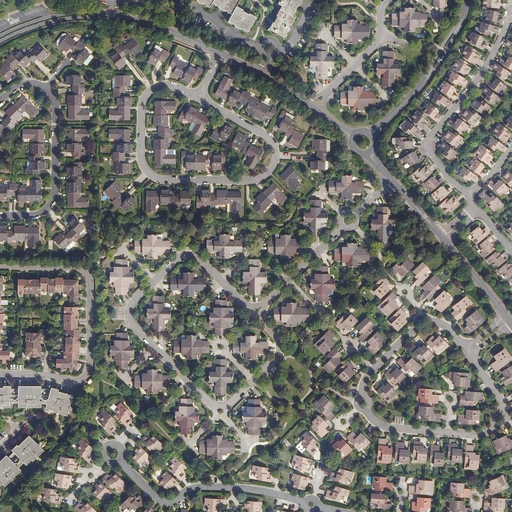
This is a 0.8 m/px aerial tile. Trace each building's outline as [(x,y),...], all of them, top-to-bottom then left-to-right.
[(188,0),(195,3),(194,5),(201,8),(201,7),(208,11),(210,7),(216,11),(216,12),(223,15),(223,14),(230,18),(226,26),(233,29),(232,30),(239,34),(240,33),(245,35),(255,16),(248,12),(248,14),(241,10),(241,9),(235,5),(237,0),(188,0)] [(277,0),(276,3),(280,4),(281,5),(280,9),(278,12),(276,11),(275,14),(276,15),(273,20),(275,21),(274,23),(272,22),(271,21),(270,24),(271,25),(269,29),(283,37),(294,17),(291,15),(296,5),(298,6),(300,0),(277,0)] [(427,23),(427,19),(427,13),(419,13),(415,13),(415,11),(415,6),(409,6),(405,6),(405,11),(405,13),(399,13),(392,13),(392,19),(392,23),(400,23),(404,23),(404,26),(404,31),(409,31),(415,30),(415,26),(415,23),(419,23),(427,23)] [(501,22),(502,21),(502,19),(497,18),(498,14),(496,14),(497,12),(495,12),(495,10),(485,9),(484,16),(486,16),(486,20),(501,22)] [(347,26),(342,26),(334,26),(334,36),(342,36),(346,36),(346,38),(346,43),(357,43),(357,39),(357,36),(362,36),(369,36),(369,26),(361,26),(357,26),(357,24),(357,19),(347,19),(347,24),(347,26)] [(481,22),(480,27),(480,28),(479,31),(488,34),(489,30),(497,33),(499,27),(481,22)] [(72,49),(75,51),(76,50),(82,43),(78,40),(76,41),(75,40),(67,34),(67,33),(65,32),(62,33),(56,40),(57,43),(66,51),(69,47),(71,46),(73,47),(72,49)] [(480,36),(471,32),(468,38),(470,39),(469,42),(483,49),(485,46),(480,43),(482,40),(480,39),(481,38),(480,36)] [(124,53),(126,54),(129,52),(128,50),(129,49),(131,50),(134,54),(141,48),(133,37),(123,44),(121,43),(118,45),(124,53)] [(85,46),(82,43),(76,50),(79,52),(78,54),(74,58),(81,64),(90,54),(83,48),(85,46)] [(333,56),(327,56),(326,44),(317,43),(317,56),(310,56),(310,66),(316,66),(316,79),(327,79),(326,66),(334,66),(333,56)] [(475,49),(467,44),(462,53),(465,55),(465,57),(475,63),(479,55),(474,51),(475,49)] [(126,62),(122,57),(121,55),(124,53),(118,45),(115,48),(117,51),(110,56),(118,67),(126,62)] [(31,60),(32,61),(35,58),(36,56),(38,58),(42,61),(47,56),(37,46),(30,53),(28,51),(25,54),(31,60)] [(160,57),(166,60),(170,51),(164,48),(162,51),(154,47),(148,59),(156,64),(159,59),(160,57)] [(25,54),(21,50),(15,56),(13,54),(10,57),(16,64),(18,61),(19,62),(24,67),(31,60),(25,54)] [(384,85),(388,85),(394,86),(394,73),(400,73),(400,63),(394,63),(394,50),(383,50),(383,63),(377,63),(377,68),(377,73),(384,73),(384,85)] [(173,71),(183,76),(189,64),(178,58),(179,56),(175,54),(169,63),(175,67),(173,71)] [(511,57),(511,56),(509,59),(508,58),(506,61),(502,58),(500,61),(511,68),(511,57)] [(14,68),(17,65),(16,64),(10,57),(6,60),(8,62),(0,69),(0,71),(9,80),(16,73),(12,69),(11,68),(13,66),(14,68)] [(466,61),(458,57),(452,65),(456,67),(455,69),(466,75),(470,67),(465,63),(466,61)] [(510,71),(495,61),(492,66),(498,70),(496,73),(504,79),(506,76),(510,71)] [(189,64),(183,76),(191,80),(194,75),(195,73),(198,75),(203,67),(199,65),(197,68),(189,64)] [(468,79),(452,70),(449,75),(450,76),(448,79),(456,83),(458,80),(465,84),(468,79)] [(73,87),(83,87),(83,82),(80,82),(79,74),(66,74),(66,83),(72,83),(73,83),(73,87)] [(215,93),(228,99),(233,90),(229,87),(233,79),(225,74),(222,80),(223,81),(222,83),(221,82),(215,93)] [(122,92),(125,92),(125,88),(122,88),(122,85),(125,85),(130,85),(130,75),(115,75),(115,88),(113,88),(113,92),(122,92)] [(452,84),(444,79),(440,85),(442,87),(440,90),(454,98),(456,95),(452,92),(454,89),(452,88),(453,86),(452,85),(452,84)] [(507,85),(499,79),(499,80),(497,79),(496,81),(494,79),(492,82),(488,79),(486,83),(499,92),(501,89),(503,90),(507,85)] [(499,96),(485,84),(482,89),(488,94),(486,97),(493,103),(495,100),(496,100),(498,97),(499,96)] [(353,90),(353,92),(348,92),(341,92),(341,103),(348,103),(353,103),(353,106),(353,110),(363,110),(363,106),(363,103),(368,103),(376,103),(376,93),(368,93),(363,92),(363,90),(363,85),(353,85),(353,90)] [(79,104),(81,104),(81,92),(83,92),(83,87),(73,87),(72,87),(72,91),(73,91),(74,94),(72,94),(68,94),(68,97),(67,97),(66,104),(68,104),(79,104)] [(243,100),(247,91),(243,89),(241,92),(234,88),(233,90),(228,99),(227,101),(235,105),(238,99),(239,97),(243,100)] [(437,90),(436,91),(433,95),(434,96),(432,99),(439,104),(441,101),(448,105),(450,102),(452,100),(437,90)] [(255,114),(261,101),(250,95),(251,93),(247,91),(243,100),(242,102),(245,104),(246,101),(248,103),(247,105),(245,109),(254,114),(255,114)] [(129,105),(131,105),(131,96),(125,96),(122,96),(122,92),(113,92),(112,96),(116,96),(116,104),(118,105),(129,105)] [(14,106),(22,114),(25,111),(32,117),(38,111),(23,96),(13,106),(14,106)] [(491,105),(483,99),(480,102),(475,97),(470,103),(482,113),(486,109),(487,110),(491,105)] [(436,106),(429,100),(424,105),(426,107),(423,110),(436,120),(438,117),(434,114),(437,111),(436,110),(437,108),(436,107),(436,106)] [(156,114),(168,115),(168,114),(167,113),(167,110),(177,110),(177,101),(170,101),(170,102),(167,102),(167,101),(155,101),(156,114)] [(272,107),(261,101),(255,114),(254,114),(264,119),(266,114),(272,117),(277,107),(273,105),(272,107)] [(79,109),(79,104),(68,104),(68,118),(88,117),(88,109),(79,109)] [(14,124),(23,115),(22,114),(14,106),(13,106),(12,105),(5,112),(8,115),(10,117),(8,119),(6,117),(4,120),(5,121),(12,128),(15,125),(14,124)] [(129,118),(129,105),(118,105),(118,109),(108,109),(108,118),(115,118),(115,117),(118,117),(118,118),(129,118)] [(198,111),(198,110),(190,105),(187,111),(186,112),(182,110),(178,119),(182,121),(184,118),(192,122),(193,121),(198,111)] [(482,115),(474,109),(472,112),(467,107),(461,115),(470,122),(472,121),(475,123),(482,115)] [(425,114),(418,108),(411,115),(415,119),(413,121),(422,128),(429,121),(423,116),(425,114)] [(291,124),(293,119),(285,115),(287,111),(283,109),(279,117),(283,119),(281,121),(279,126),(287,131),(291,124)] [(210,118),(198,111),(193,121),(197,123),(192,131),(201,136),(204,129),(202,129),(203,127),(205,127),(210,118)] [(168,127),(168,115),(156,114),(154,114),(154,124),(159,125),(161,125),(161,127),(159,127),(159,131),(171,131),(171,127),(168,127)] [(408,119),(406,117),(402,121),(399,123),(399,125),(402,127),(405,125),(404,124),(408,119)] [(469,125),(462,119),(462,120),(460,118),(457,122),(455,121),(454,122),(451,119),(449,122),(461,132),(464,129),(465,130),(469,125)] [(417,136),(422,131),(408,119),(404,124),(405,125),(402,127),(409,133),(411,130),(417,136)] [(8,132),(12,128),(5,121),(2,124),(1,123),(0,122),(0,134),(6,129),(8,132)] [(505,130),(507,128),(499,122),(493,130),(497,133),(496,135),(505,142),(511,135),(505,130)] [(225,124),(222,129),(221,131),(216,128),(211,136),(217,140),(219,137),(227,141),(233,128),(225,124)] [(287,131),(286,134),(289,136),(290,134),(292,135),(291,137),(288,142),(298,147),(304,135),(293,129),(294,126),(291,124),(287,131)] [(69,142),(80,142),(80,137),(89,137),(89,128),(69,128),(69,142)] [(118,142),(129,142),(129,128),(118,128),(118,130),(115,130),(115,128),(108,128),(108,137),(118,137),(118,142)] [(33,143),(45,143),(44,129),(24,129),(24,137),(33,138),(33,143)] [(464,137),(457,132),(455,134),(450,130),(444,136),(453,144),(454,142),(458,145),(464,137)] [(171,136),(171,131),(159,131),(159,135),(161,135),(161,138),(159,138),(153,138),(154,149),(155,149),(167,149),(168,149),(168,136),(171,136)] [(246,154),(251,144),(248,142),(247,143),(245,142),(245,140),(248,136),(238,131),(232,143),(243,149),(242,152),(246,154)] [(506,147),(507,146),(492,135),(488,140),(489,141),(487,144),(494,149),(496,146),(502,151),(506,147)] [(406,136),(396,137),(396,143),(397,143),(397,147),(413,147),(413,139),(406,140),(406,136)] [(319,156),(329,156),(329,152),(327,152),(327,139),(312,138),(312,149),(317,149),(320,149),(320,152),(317,152),(317,156),(319,156)] [(457,152),(443,140),(439,144),(445,150),(443,152),(450,158),(453,155),(453,156),(457,152)] [(81,150),(81,142),(80,142),(69,142),(67,142),(67,150),(74,151),(75,151),(75,155),(85,155),(85,150),(81,150)] [(122,151),(124,151),(130,151),(130,142),(129,142),(118,142),(116,142),(116,151),(112,151),(113,156),(122,156),(122,151)] [(46,153),(46,143),(45,143),(33,143),(32,143),(32,155),(29,155),(29,160),(32,160),(41,160),(41,156),(39,156),(39,153),(41,153),(46,153)] [(264,150),(251,144),(246,154),(250,156),(246,164),(254,169),(257,162),(256,161),(257,159),(258,160),(264,150)] [(490,149),(483,144),(476,152),(480,155),(479,156),(489,163),(494,156),(489,151),(490,149)] [(167,149),(155,149),(155,162),(167,162),(166,161),(169,161),(169,162),(176,162),(176,153),(167,153),(167,149)] [(195,167),(195,153),(187,153),(187,149),(182,149),(182,159),(186,159),(186,161),(186,167),(195,167)] [(212,163),(212,168),(221,168),(221,162),(221,160),(226,159),(226,150),(221,150),(221,153),(212,153),(212,163)] [(208,153),(195,153),(195,167),(206,168),(206,163),(206,160),(209,161),(208,163),(212,163),(212,153),(212,151),(208,151),(208,153)] [(410,152),(402,157),(406,163),(408,162),(410,165),(423,156),(421,153),(417,156),(415,152),(413,153),(412,151),(410,153),(410,152)] [(125,160),(125,156),(122,156),(113,156),(112,160),(115,160),(115,173),(130,173),(129,162),(125,162),(122,162),(122,160),(125,160)] [(329,161),(329,156),(319,156),(319,160),(317,160),(311,160),(311,169),(325,169),(325,161),(329,161)] [(482,175),(483,174),(484,173),(480,169),(483,167),(482,165),(483,164),(481,162),(474,156),(470,162),(471,163),(469,166),(482,175)] [(46,169),(46,160),(41,160),(32,160),(31,169),(28,169),(28,173),(37,173),(37,169),(39,169),(46,169)] [(90,175),(90,166),(87,166),(87,161),(77,161),(77,165),(74,165),(68,165),(68,175),(73,175),(85,175),(90,175)] [(419,167),(412,173),(419,181),(422,178),(424,179),(432,171),(426,164),(421,168),(419,167)] [(291,184),(290,186),(295,191),(301,184),(295,177),(298,174),(290,165),(280,175),(288,183),(289,182),(291,184)] [(468,176),(474,180),(476,179),(478,176),(464,165),(463,166),(460,170),(461,171),(459,174),(466,179),(468,176)] [(511,173),(508,169),(501,176),(509,184),(511,183),(511,173)] [(342,174),(342,181),(330,181),(330,192),(342,192),(342,199),(352,199),(352,193),(365,193),(365,182),(352,182),(352,174),(342,174)] [(83,192),(83,180),(85,180),(85,175),(73,175),(73,179),(75,179),(75,181),(73,181),(68,181),(68,192),(69,192),(70,192),(81,192),(83,192)] [(443,179),(441,177),(438,180),(435,177),(434,178),(432,176),(431,177),(430,177),(423,183),(428,188),(429,187),(432,190),(443,179)] [(27,188),(27,200),(41,200),(41,179),(33,179),(32,188),(27,188)] [(508,187),(502,180),(501,181),(500,180),(498,181),(497,180),(495,182),(492,179),(489,181),(500,193),(503,190),(504,192),(508,187)] [(121,198),(123,197),(120,194),(119,195),(117,194),(118,192),(122,188),(114,181),(105,191),(114,200),(112,202),(115,205),(121,198)] [(273,182),(263,192),(272,200),(275,197),(282,203),(288,197),(283,192),(282,193),(280,191),(281,190),(273,182)] [(14,193),(14,183),(10,184),(10,186),(0,185),(0,199),(8,200),(8,195),(8,193),(10,193),(14,193)] [(19,183),(14,183),(14,193),(18,193),(18,195),(18,201),(27,201),(27,200),(27,188),(27,187),(19,187),(19,183)] [(440,187),(439,187),(432,193),(437,198),(438,197),(441,199),(453,189),(450,186),(447,189),(444,186),(443,187),(441,186),(440,187)] [(169,207),(173,207),(174,197),(170,197),(170,195),(170,189),(161,189),(161,191),(161,202),(161,203),(169,203),(169,207)] [(210,194),(210,189),(201,189),(201,195),(201,197),(196,197),(196,207),(201,207),(201,203),(210,203),(210,194)] [(496,195),(495,194),(494,195),(491,192),(488,194),(484,189),(478,195),(483,200),(485,198),(486,200),(490,204),(488,206),(493,211),(498,207),(499,208),(504,203),(496,195)] [(161,202),(161,191),(147,190),(147,211),(156,211),(156,202),(161,202)] [(178,195),(174,195),(174,197),(173,207),(178,207),(178,204),(191,205),(191,191),(180,190),(180,195),(180,197),(178,197),(178,195)] [(227,191),(227,190),(217,190),(217,194),(217,196),(215,196),(215,194),(210,194),(210,203),(210,205),(215,206),(215,203),(227,203),(227,202),(227,191)] [(241,191),(227,191),(227,202),(232,202),(232,212),(241,212),(241,205),(240,205),(239,203),(241,202),(241,191)] [(263,192),(262,191),(255,198),(259,201),(260,203),(258,205),(257,204),(254,206),(262,215),(265,212),(264,210),(272,201),(272,200),(263,192)] [(82,196),(81,192),(70,192),(70,205),(91,206),(91,197),(82,196)] [(448,199),(446,197),(439,203),(446,211),(449,208),(451,210),(460,201),(453,194),(448,199)] [(121,198),(115,205),(117,207),(118,208),(121,206),(127,212),(137,202),(130,195),(126,200),(124,201),(121,198)] [(321,223),(328,223),(328,217),(328,212),(322,212),(322,200),(311,200),(311,212),(304,212),(304,222),(311,223),(310,235),(321,235),(321,223)] [(371,219),(371,229),(378,229),(378,241),(389,241),(389,229),(395,229),(395,219),(388,219),(388,207),(378,206),(378,219),(371,219)] [(72,232),(78,239),(82,235),(79,233),(85,227),(75,217),(69,223),(73,227),(75,229),(72,232)] [(476,242),(489,231),(485,225),(481,228),(478,224),(470,231),(473,235),(471,236),(476,242)] [(12,245),(25,245),(25,238),(25,227),(25,226),(15,226),(15,230),(15,232),(12,232),(7,232),(7,240),(7,243),(12,243),(12,245)] [(25,227),(25,238),(30,238),(30,247),(39,247),(39,227),(25,227)] [(78,240),(78,239),(72,232),(71,231),(70,233),(71,234),(69,235),(68,234),(64,230),(57,238),(67,247),(69,249),(79,241),(78,240)] [(242,240),(230,240),(230,233),(219,233),(219,240),(207,240),(207,250),(219,251),(219,257),(230,258),(230,251),(242,251),(242,240)] [(491,241),(495,238),(491,233),(479,242),(480,244),(478,246),(481,249),(479,251),(482,255),(494,246),(491,243),(490,242),(491,241)] [(157,234),(153,234),(147,234),(147,238),(147,240),(143,240),(135,240),(135,245),(135,250),(143,251),(147,251),(147,253),(147,258),(158,258),(158,253),(158,251),(163,251),(170,251),(170,241),(163,241),(158,241),(158,238),(157,234)] [(296,252),(303,252),(303,246),(303,241),(296,241),(291,241),(291,239),(291,234),(281,234),(281,238),(281,241),(276,241),(268,241),(268,246),(268,251),(276,251),(281,252),(281,254),(281,258),(291,258),(291,254),(291,252),(296,252)] [(335,249),(335,254),(335,259),(343,259),(347,259),(347,262),(347,266),(357,267),(358,262),(358,260),(362,260),(370,260),(370,249),(362,249),(358,249),(358,247),(358,242),(348,242),(348,246),(348,249),(343,249),(335,249)] [(508,254),(504,249),(501,252),(499,253),(498,251),(496,249),(485,257),(488,262),(490,261),(493,264),(496,262),(497,264),(508,254)] [(406,260),(412,266),(414,265),(404,255),(400,260),(403,263),(406,260)] [(117,259),(117,266),(117,271),(114,271),(110,271),(110,281),(114,281),(116,282),(116,286),(116,294),(127,294),(127,286),(127,282),(129,282),(134,282),(134,276),(134,271),(129,271),(127,271),(127,266),(127,258),(117,259)] [(249,294),(260,294),(260,282),(267,282),(267,276),(267,271),(260,271),(260,259),(249,259),(250,271),(243,271),(243,276),(242,281),(249,282),(249,294)] [(404,275),(412,266),(406,260),(403,263),(400,260),(389,270),(394,274),(397,271),(399,270),(400,272),(404,275)] [(511,272),(511,263),(511,265),(509,263),(507,260),(496,269),(500,274),(502,273),(504,276),(507,274),(508,276),(511,272)] [(415,282),(418,285),(424,280),(428,275),(425,272),(429,268),(423,262),(413,271),(416,274),(419,277),(417,279),(415,282)] [(317,289),(317,293),(317,301),(328,301),(328,293),(328,289),(330,289),(335,289),(335,278),(330,278),(328,278),(328,274),(328,266),(318,265),(318,273),(318,278),(315,278),(311,278),(310,288),(315,289),(317,289)] [(184,272),(184,278),(171,278),(172,289),(184,289),(184,296),(194,296),(194,289),(207,289),(207,278),(194,278),(194,272),(189,271),(184,272)] [(3,275),(0,274),(0,357),(3,358),(3,360),(6,360),(6,358),(10,358),(10,350),(2,350),(2,342),(0,342),(0,327),(3,327),(3,319),(4,319),(4,312),(3,312),(3,305),(0,305),(0,290),(2,290),(3,275)] [(440,281),(434,275),(426,283),(423,286),(426,290),(428,292),(424,295),(429,300),(433,296),(438,291),(434,287),(440,281)] [(18,292),(26,292),(33,292),(41,292),(41,290),(55,291),(55,289),(63,289),(63,291),(71,291),(71,299),(78,299),(78,294),(80,295),(80,291),(78,291),(78,286),(80,286),(80,282),(78,282),(78,278),(62,278),(62,276),(56,276),(56,277),(48,277),(41,276),(41,279),(18,279),(18,292)] [(376,293),(380,297),(386,291),(387,290),(385,288),(387,286),(386,284),(388,282),(383,276),(373,286),(376,289),(378,291),(376,293)] [(442,312),(444,310),(452,302),(449,298),(446,296),(448,294),(444,290),(437,297),(439,300),(437,301),(439,303),(436,305),(442,312)] [(397,296),(393,291),(389,295),(389,294),(382,301),(386,304),(382,307),(389,313),(396,306),(397,305),(395,302),(392,300),(394,298),(394,299),(397,296)] [(147,308),(147,313),(147,318),(154,318),(154,330),(164,331),(165,318),(172,318),(172,308),(165,308),(165,295),(154,295),(154,308),(147,308)] [(472,303),(467,296),(454,306),(457,310),(458,312),(455,314),(459,318),(462,316),(467,312),(465,309),(472,303)] [(234,322),(234,317),(234,312),(227,312),(227,307),(227,300),(217,300),(217,307),(217,312),(215,312),(210,312),(210,322),(215,322),(217,322),(217,327),(217,334),(227,335),(227,327),(227,322),(232,322),(234,322)] [(301,309),(297,308),(297,306),(297,301),(286,301),(286,306),(286,308),(281,308),(274,308),(274,319),(281,319),(286,319),(286,321),(286,326),(297,326),(297,321),(297,319),(301,319),(309,319),(309,309),(301,309)] [(386,304),(382,301),(378,305),(387,315),(389,313),(382,307),(386,304)] [(78,305),(70,305),(65,305),(65,327),(67,327),(66,349),(64,349),(64,357),(56,357),(56,364),(60,364),(60,366),(63,366),(64,364),(69,364),(69,366),(72,366),(72,364),(77,364),(77,349),(79,349),(80,327),(78,327),(78,305)] [(351,306),(346,311),(351,317),(353,315),(351,313),(354,310),(351,306)] [(406,314),(400,308),(398,309),(390,317),(393,321),(395,323),(393,325),(397,329),(405,322),(402,319),(404,318),(403,316),(406,314)] [(477,320),(480,324),(485,320),(477,310),(475,311),(480,318),(477,320)] [(344,325),(346,326),(347,324),(350,327),(357,320),(353,315),(351,317),(346,311),(335,321),(341,328),(344,325)] [(475,311),(466,318),(468,322),(467,323),(468,325),(465,328),(469,333),(480,324),(477,320),(480,318),(475,311)] [(358,338),(361,341),(367,335),(373,330),(370,326),(373,323),(366,317),(357,326),(360,330),(363,333),(361,334),(358,338)] [(41,332),(26,332),(26,337),(26,340),(27,340),(27,347),(26,347),(26,350),(23,350),(23,358),(26,358),(27,355),(34,355),(41,355),(41,358),(45,358),(45,351),(42,351),(41,347),(40,347),(40,340),(42,340),(42,336),(45,336),(45,329),(41,329),(41,332)] [(320,345),(326,351),(329,348),(334,343),(332,341),(330,339),(332,337),(334,335),(329,330),(321,337),(324,341),(320,345)] [(110,354),(115,354),(117,354),(117,359),(117,366),(127,366),(128,359),(128,355),(130,355),(134,355),(134,344),(130,344),(128,344),(128,340),(128,332),(117,332),(117,339),(117,344),(115,344),(110,344),(110,354)] [(380,335),(376,332),(370,338),(368,339),(370,342),(369,343),(370,345),(367,347),(373,353),(383,344),(380,340),(378,338),(380,335)] [(187,354),(187,358),(192,358),(197,358),(197,354),(197,352),(202,352),(210,352),(210,346),(210,341),(202,341),(197,341),(197,339),(197,334),(186,334),(186,338),(187,341),(182,341),(174,341),(174,351),(182,351),(187,351),(187,354)] [(256,335),(246,335),(246,341),(233,341),(233,351),(246,352),(245,358),(256,358),(256,352),(269,352),(269,342),(256,341),(256,335)] [(433,336),(427,342),(429,344),(437,352),(441,348),(443,346),(445,348),(449,344),(441,337),(440,339),(438,337),(436,339),(433,336)] [(315,343),(324,353),(326,351),(320,345),(324,341),(321,337),(315,343)] [(432,353),(426,347),(424,345),(421,348),(419,350),(417,349),(417,348),(414,345),(410,349),(420,360),(423,356),(426,359),(432,353)] [(324,365),(330,371),(342,360),(338,356),(337,355),(340,352),(336,347),(332,351),(327,355),(330,358),(324,365)] [(489,364),(494,371),(498,368),(509,361),(507,357),(504,354),(507,352),(503,348),(494,355),(496,357),(494,359),(495,360),(489,364)] [(424,364),(434,355),(432,353),(426,359),(423,356),(420,360),(424,364)] [(357,363),(351,357),(346,361),(340,368),(342,371),(345,373),(343,375),(346,379),(355,371),(353,369),(355,367),(353,366),(357,363)] [(421,367),(411,357),(408,360),(405,363),(402,361),(400,359),(397,362),(403,367),(411,376),(421,367)] [(233,382),(233,371),(226,371),(226,358),(216,358),(216,371),(209,371),(209,381),(216,381),(216,393),(226,394),(226,382),(233,382)] [(505,384),(510,382),(511,380),(511,364),(502,371),(504,375),(505,377),(502,379),(505,384)] [(158,373),(158,368),(153,368),(148,367),(148,372),(148,375),(143,375),(135,375),(135,385),(143,385),(147,385),(147,387),(147,392),(158,392),(158,387),(158,386),(162,386),(170,386),(170,375),(163,375),(158,375),(158,373)] [(387,371),(385,373),(385,374),(387,375),(395,384),(398,381),(400,379),(402,381),(407,377),(400,370),(399,369),(397,371),(395,370),(393,371),(390,368),(387,371)] [(459,385),(466,385),(467,385),(467,381),(468,381),(469,372),(448,371),(448,378),(452,378),(452,380),(453,381),(453,384),(459,385)] [(374,388),(384,398),(387,395),(391,398),(397,392),(388,383),(385,387),(383,388),(382,387),(378,383),(374,388)] [(3,387),(0,386),(0,407),(3,408),(4,406),(12,406),(12,402),(18,402),(18,406),(41,407),(42,403),(44,403),(47,404),(46,407),(53,409),(53,411),(68,415),(69,411),(73,409),(71,406),(72,397),(73,395),(59,391),(59,389),(52,387),(50,389),(46,388),(42,388),(42,386),(18,385),(18,388),(12,388),(12,385),(4,385),(3,387)] [(434,402),(437,402),(438,394),(431,393),(431,392),(429,391),(429,388),(419,387),(418,393),(421,394),(420,397),(420,401),(434,402)] [(482,392),(477,391),(465,390),(464,397),(460,397),(459,404),(472,405),(473,400),(481,401),(482,392)] [(388,403),(398,393),(397,392),(391,398),(387,395),(384,398),(388,403)] [(319,401),(325,395),(323,394),(314,403),(318,408),(322,405),(319,401)] [(318,408),(325,415),(330,420),(335,415),(331,410),(332,409),(330,407),(333,404),(325,395),(319,401),(322,405),(318,408)] [(192,433),(192,425),(192,421),(195,421),(199,421),(199,410),(194,410),(192,410),(192,405),(192,398),(182,398),(182,405),(182,410),(180,410),(175,410),(175,420),(180,421),(182,421),(182,425),(182,433),(187,433),(192,433)] [(262,411),(260,411),(260,406),(260,398),(250,398),(250,406),(250,411),(242,411),(242,421),(247,421),(249,421),(249,426),(249,433),(260,434),(260,426),(260,421),(266,421),(267,421),(267,411),(262,411)] [(131,420),(129,417),(127,416),(129,414),(131,411),(121,401),(117,406),(118,408),(116,411),(118,413),(116,415),(126,425),(131,420)] [(424,415),(423,419),(440,420),(440,413),(434,412),(434,411),(432,410),(432,406),(420,405),(419,414),(424,415)] [(116,419),(105,408),(100,413),(102,415),(99,418),(101,421),(99,423),(107,430),(109,433),(115,427),(113,425),(111,423),(113,422),(116,419)] [(481,416),(481,410),(471,409),(470,413),(468,413),(468,415),(460,414),(460,422),(477,423),(478,419),(478,416),(481,416)] [(322,418),(319,414),(315,418),(317,420),(314,423),(311,425),(322,436),(328,430),(325,427),(325,426),(324,424),(326,422),(322,418)] [(313,446),(315,445),(317,442),(308,431),(302,436),(304,438),(301,441),(302,441),(304,443),(302,446),(311,455),(316,450),(314,448),(313,446)] [(352,431),(347,437),(350,440),(359,449),(361,446),(363,444),(366,446),(370,442),(363,434),(360,436),(359,435),(358,437),(352,431)] [(154,435),(152,437),(150,439),(148,437),(146,434),(140,440),(150,450),(152,448),(154,449),(154,450),(158,447),(159,449),(164,445),(154,435)] [(223,459),(223,452),(227,452),(235,452),(235,441),(228,441),(223,441),(223,439),(223,434),(212,434),(212,439),(212,441),(208,441),(200,441),(200,451),(207,451),(212,452),(212,454),(212,458),(223,459)] [(0,484),(2,483),(4,486),(21,469),(19,467),(24,462),(26,464),(31,459),(32,461),(44,450),(41,447),(41,443),(37,443),(31,437),(29,435),(18,445),(17,444),(11,449),(13,451),(8,456),(6,454),(0,460),(0,484)] [(511,446),(511,438),(509,440),(509,441),(508,442),(507,439),(505,435),(503,436),(493,440),(497,448),(501,446),(503,451),(511,446)] [(89,452),(90,450),(93,448),(82,437),(78,442),(80,444),(77,447),(78,448),(79,449),(78,451),(87,461),(93,456),(91,454),(89,452)] [(328,443),(339,454),(342,451),(345,454),(351,447),(348,443),(342,438),(340,440),(338,439),(336,441),(333,438),(328,443)] [(391,458),(392,448),(388,448),(388,447),(386,446),(386,439),(379,438),(378,454),(382,455),(382,459),(391,460),(391,458)] [(426,460),(427,449),(427,448),(423,447),(420,447),(421,445),(421,441),(415,440),(414,455),(419,455),(418,459),(426,460)] [(461,461),(462,452),(462,451),(458,451),(459,449),(457,449),(457,443),(451,442),(451,440),(450,440),(449,446),(448,457),(452,457),(456,458),(456,461),(461,461)] [(497,448),(493,440),(491,441),(497,453),(503,451),(501,446),(497,448)] [(408,463),(409,452),(406,452),(406,450),(405,450),(405,442),(397,441),(397,442),(396,447),(392,447),(392,448),(391,458),(399,459),(403,459),(403,462),(408,463)] [(147,462),(152,457),(140,445),(134,450),(135,451),(137,452),(135,454),(133,456),(141,464),(145,460),(147,462)] [(440,445),(432,445),(431,450),(427,449),(426,460),(426,461),(434,462),(437,462),(437,465),(443,466),(444,455),(441,455),(441,453),(439,452),(440,445)] [(474,446),(467,445),(467,452),(462,452),(461,461),(461,462),(469,463),(469,467),(478,467),(479,455),(475,455),(472,454),(472,453),(473,452),(474,446)] [(344,458),(353,449),(351,447),(345,454),(342,451),(339,454),(344,458)] [(308,459),(294,454),(292,460),(295,461),(293,466),(295,466),(297,467),(297,469),(310,473),(312,466),(309,465),(307,465),(307,462),(308,459)] [(73,464),(74,461),(74,458),(60,455),(59,462),(62,462),(61,466),(62,466),(65,467),(65,469),(79,472),(80,465),(76,464),(73,464)] [(173,467),(171,469),(181,479),(186,474),(184,472),(183,470),(184,468),(187,466),(176,456),(172,460),(174,462),(170,465),(171,466),(173,467)] [(271,474),(269,474),(267,474),(267,472),(267,467),(253,465),(252,472),(254,472),(254,477),(255,477),(258,477),(258,480),(271,482),(271,474)] [(344,480),(346,481),(348,482),(349,477),(352,478),(354,471),(340,467),(339,470),(338,473),(335,472),(332,471),(330,478),(343,483),(344,480)] [(173,487),(178,482),(167,470),(161,475),(163,477),(159,481),(166,489),(169,487),(171,485),(172,486),(173,487)] [(72,475),(56,472),(55,478),(58,479),(57,485),(68,487),(68,484),(68,481),(70,481),(72,481),(72,475)] [(115,472),(112,475),(111,476),(109,475),(107,473),(102,477),(111,488),(114,485),(115,487),(116,488),(119,485),(122,487),(127,483),(115,472)] [(307,485),(309,477),(294,473),(292,480),(294,481),(292,486),(302,489),(303,486),(303,484),(306,485),(307,485)] [(486,497),(493,494),(502,490),(500,486),(505,484),(501,475),(489,481),(491,484),(492,488),(490,489),(490,488),(484,491),(486,497)] [(387,491),(393,491),(393,483),(386,482),(387,480),(384,480),(385,477),(374,476),(374,482),(376,482),(376,486),(376,490),(387,491)] [(411,485),(410,492),(421,493),(426,494),(427,489),(430,490),(431,480),(419,479),(419,483),(419,487),(416,486),(417,485),(411,485)] [(106,497),(111,491),(99,480),(94,485),(95,486),(97,488),(95,489),(93,492),(99,498),(103,495),(106,497)] [(465,497),(469,497),(470,489),(463,488),(463,486),(461,486),(461,483),(451,482),(450,488),(453,488),(453,492),(453,496),(465,497)] [(349,489),(335,485),(334,489),(333,491),(331,491),(328,490),(326,496),(339,501),(340,498),(343,499),(345,495),(347,496),(349,489)] [(42,486),(41,492),(44,493),(43,497),(44,498),(47,498),(47,500),(61,503),(61,496),(58,495),(56,495),(56,492),(57,489),(42,486)] [(385,494),(372,493),(371,502),(376,502),(376,507),(390,508),(391,503),(387,503),(385,503),(385,499),(385,494)] [(133,496),(131,494),(122,502),(121,504),(120,504),(125,508),(123,510),(124,511),(133,511),(136,509),(135,508),(144,499),(139,494),(136,496),(135,497),(133,496)] [(218,505),(220,505),(222,505),(222,498),(206,497),(205,504),(208,505),(208,510),(218,511),(218,507),(218,505)] [(430,504),(431,498),(421,497),(420,497),(420,500),(418,500),(417,503),(413,502),(413,510),(427,511),(427,507),(428,503),(430,504)] [(504,504),(504,498),(494,497),(494,501),(491,500),(491,503),(484,502),(484,510),(501,511),(501,507),(501,504),(504,504)] [(244,508),(246,508),(248,508),(247,511),(257,511),(258,509),(261,509),(261,502),(245,500),(244,508)] [(463,501),(462,500),(451,500),(451,508),(454,509),(454,511),(470,511),(471,508),(465,507),(464,508),(462,508),(463,504),(463,501)] [(83,506),(81,504),(79,502),(74,507),(79,511),(98,511),(88,501),(85,504),(83,506)]
